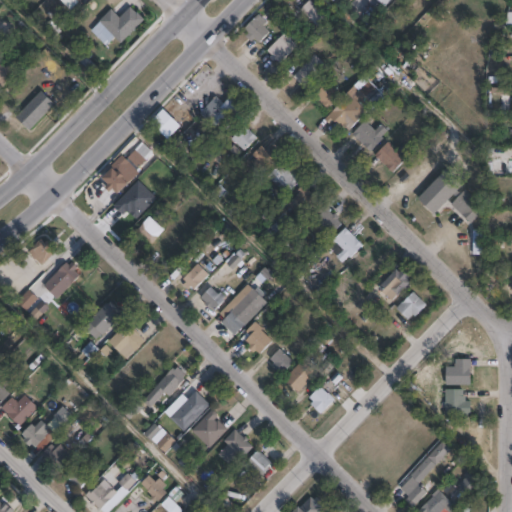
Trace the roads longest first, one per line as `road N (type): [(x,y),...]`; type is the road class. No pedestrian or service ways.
road 1 (residential): [(380,511),(50,184)]
road 2 (residential): [(511,317),(478,306),(204,36)]
road 3 (secondary): [(0,229),(238,0)]
road 4 (residential): [(252,511),(469,297)]
road 5 (secondary): [(199,0),(0,193)]
road 6 (residential): [(506,511),(508,317)]
